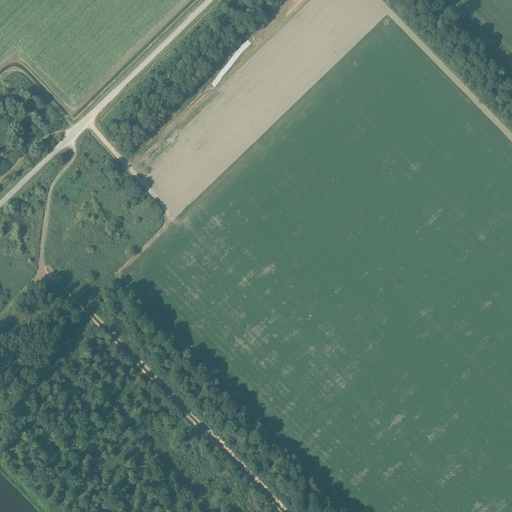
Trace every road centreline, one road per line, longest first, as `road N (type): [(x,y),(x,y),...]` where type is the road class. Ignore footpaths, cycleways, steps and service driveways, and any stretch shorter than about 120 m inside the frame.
road 1 (track): [(69,138),(75,158),(53,183),(39,264),(279,511)]
road 2 (tertiary): [(0,205),(209,0)]
